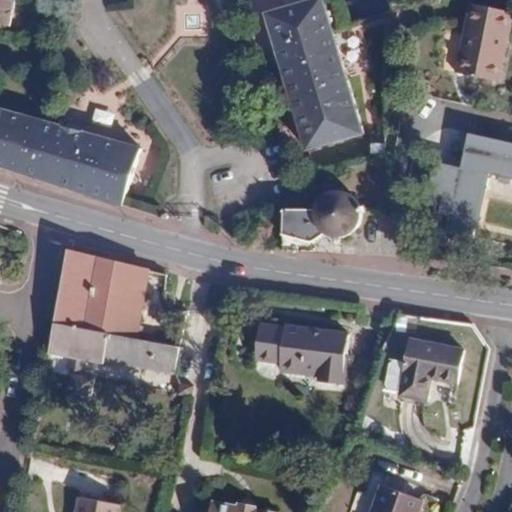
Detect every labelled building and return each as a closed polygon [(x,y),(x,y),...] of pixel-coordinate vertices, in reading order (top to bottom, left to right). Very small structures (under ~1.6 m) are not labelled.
[(0,0),(0,41),(7,42),(10,27),(22,29),(27,0),(0,0)] [(350,27),(342,0),(265,0),(308,150),(363,134),(334,32),(350,27)] [(498,49),(505,51),(511,21),(511,12),(472,4),(457,72),(491,80),(498,49)] [(499,82),(505,51),(498,49),(491,80),(499,82)] [(57,126),(0,109),(0,166),(121,207),(140,149),(87,134),(57,126)] [(57,126),(87,134),(89,126),(59,118),(57,126)] [(511,143),(470,134),(469,134),(462,164),(462,167),(452,165),(438,162),(435,173),(432,172),(426,194),(448,199),(445,215),(450,216),(446,233),(473,239),(475,228),(469,226),(480,174),(489,176),(491,170),(511,174),(511,143)] [(316,212),(285,211),(283,251),(313,252),(313,241),(326,233),(331,236),(337,237),(344,237),(348,235),(354,231),(357,228),(359,224),(361,219),(361,215),(361,210),(359,205),(357,201),(354,198),(352,196),(347,194),(342,193),(337,192),(331,194),(326,197),(321,201),(318,206),(317,209),(316,212)] [(264,213),(252,247),(264,250),(275,216),(264,213)] [(136,267),(69,250),(55,323),(137,339),(140,321),(126,318),(136,267)] [(151,270),(136,267),(126,318),(140,321),(151,270)] [(137,339),(55,323),(49,355),(72,359),(70,376),(66,399),(90,404),(95,378),(82,376),(84,361),(103,365),(104,359),(175,373),(180,347),(137,339)] [(288,327),(287,332),(262,329),(259,359),(283,362),(282,371),(320,376),(319,382),(344,385),(350,335),(288,327)] [(458,384),(465,350),(411,339),(404,372),(407,373),(402,396),(428,401),(433,379),(458,384)] [(178,395),(192,398),(194,387),(180,384),(178,395)] [(420,511),(424,500),(385,485),(374,511),(420,511)] [(121,511),(123,506),(81,497),(77,511),(121,511)] [(267,511),(212,502),(210,511),(267,511)]
